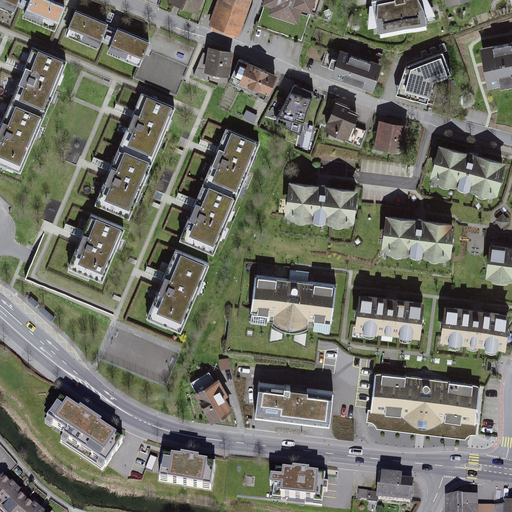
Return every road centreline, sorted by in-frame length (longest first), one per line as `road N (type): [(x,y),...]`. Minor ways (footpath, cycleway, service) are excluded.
road 1 (secondary): [(443,466),(155,427),(88,388),(0,312)]
road 2 (residential): [(511,142),(349,96),(118,0)]
